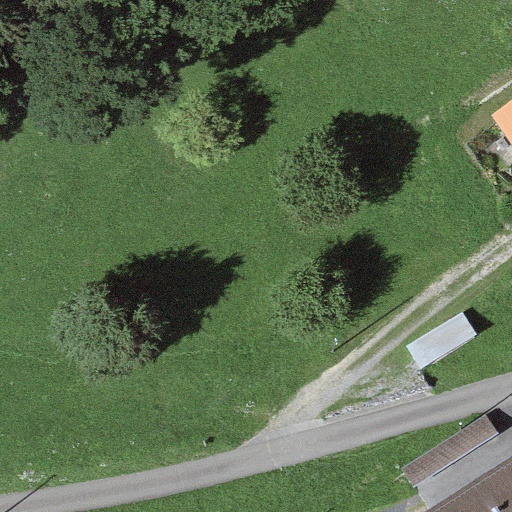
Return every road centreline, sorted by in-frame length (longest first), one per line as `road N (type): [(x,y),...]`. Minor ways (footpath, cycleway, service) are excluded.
road 1 (track): [(0,509),(295,463),(511,388)]
road 2 (track): [(511,443),(411,511)]
